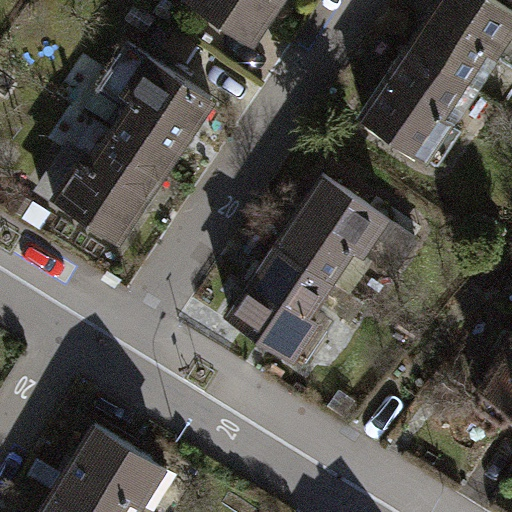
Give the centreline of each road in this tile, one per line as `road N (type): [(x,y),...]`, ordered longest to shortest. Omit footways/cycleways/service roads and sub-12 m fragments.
road 1 (residential): [(362,0),(135,349)]
road 2 (residential): [(135,349),(398,511)]
road 3 (residential): [(81,317),(0,445)]
